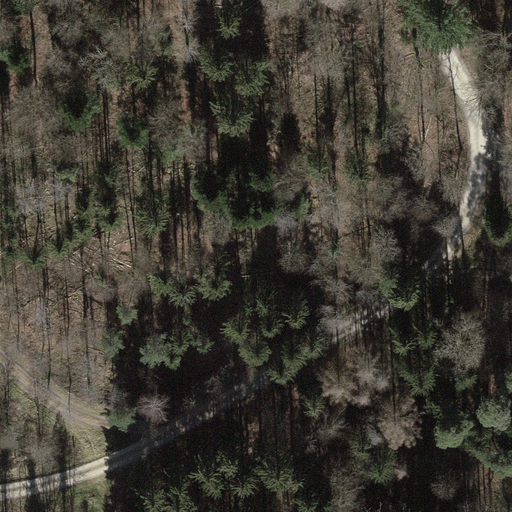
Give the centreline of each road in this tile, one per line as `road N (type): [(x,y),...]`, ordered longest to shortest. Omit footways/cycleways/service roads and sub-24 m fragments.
road 1 (track): [(490,129),(472,203),(446,261),(92,471),(0,490)]
road 2 (track): [(422,0),(511,171)]
road 3 (track): [(0,357),(34,394),(144,438)]
